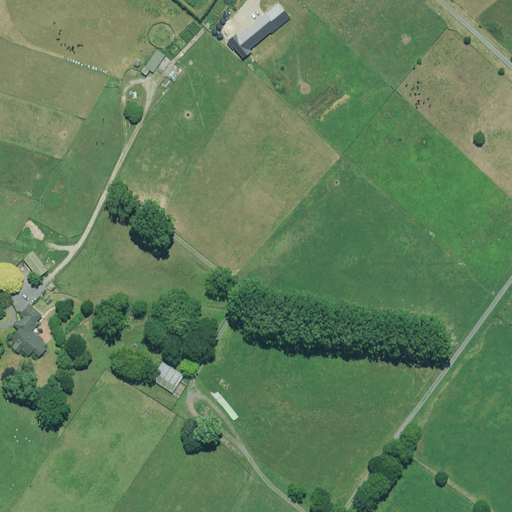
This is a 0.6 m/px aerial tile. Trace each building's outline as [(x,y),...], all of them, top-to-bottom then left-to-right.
[(188,29),(181,36),(189,44),(196,37),(188,29)] [(253,53),(237,34),(229,41),(244,59),(253,53)] [(148,76),(151,71),(154,73),(166,56),(158,51),(146,67),(143,72),(148,76)] [(139,59),(137,60),(136,61),(136,62),(135,62),(135,63),(135,64),(135,65),(135,66),(136,67),(136,68),(137,68),(138,69),(139,69),(140,69),(141,69),(142,68),(143,68),(143,67),(144,67),(144,66),(144,65),(145,64),(144,63),(144,62),(144,61),(143,61),(142,60),(141,59),(140,59),(139,59)] [(165,88),(161,85),(157,92),(160,94),(165,88)] [(49,271),(34,252),(24,260),(39,278),(49,271)] [(44,316),(31,304),(22,315),(24,317),(16,326),(21,331),(12,340),(15,343),(11,346),(20,354),(23,350),(30,356),(34,352),(40,357),(50,347),(34,332),(41,324),(38,322),(44,316)] [(185,376),(166,364),(155,382),(174,393),(185,376)]
